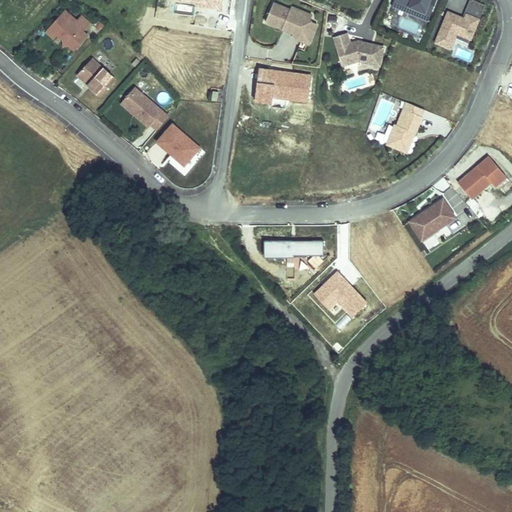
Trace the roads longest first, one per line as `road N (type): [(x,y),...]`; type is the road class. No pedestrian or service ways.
road 1 (residential): [(505,0),(505,47),(465,134),(407,189),(346,211),(211,211)]
road 2 (tertiary): [(511,231),(354,363),(340,391),(330,511)]
road 3 (residential): [(211,211),(164,192),(0,54)]
road 4 (residential): [(211,211),(244,0)]
